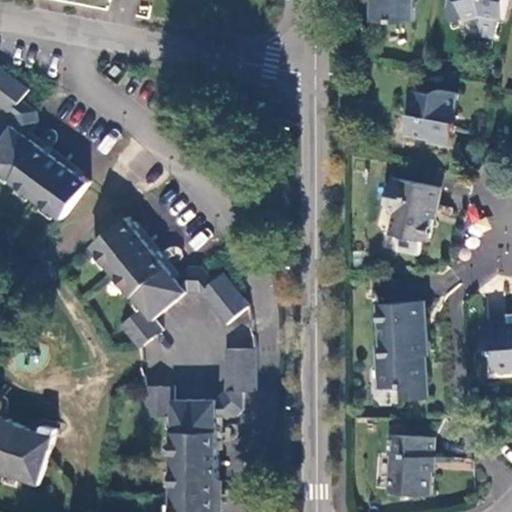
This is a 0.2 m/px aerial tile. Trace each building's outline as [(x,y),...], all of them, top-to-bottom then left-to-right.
[(369,0),(370,23),(413,22),(413,0),(369,0)] [(508,0),(455,0),(456,1),(460,4),(465,23),(479,20),(481,24),(496,27),(500,23),(504,24),(508,0)] [(0,177),(5,170),(69,218),(95,182),(33,134),(43,120),(42,110),(29,99),(36,89),(1,63),(0,64),(0,99),(18,113),(19,125),(0,150),(0,177)] [(453,131),(459,99),(441,95),(432,100),(411,96),(407,114),(410,119),(407,139),(429,143),(429,147),(451,152),(455,132),(453,131)] [(440,191),(393,182),(388,209),(396,218),(392,237),(401,239),(399,254),(421,258),(423,244),(430,245),(440,191)] [(184,278),(139,222),(133,216),(99,244),(150,306),(128,324),(146,348),(169,329),(160,318),(192,293),(207,291),(233,323),(257,305),(229,272),(219,280),(207,266),(197,265),(184,278)] [(428,403),(421,308),(411,307),(411,311),(379,315),(381,346),(377,350),(379,363),(382,367),(385,392),(401,392),(403,405),(428,403)] [(508,324),(484,325),(486,353),(494,353),(495,374),(499,378),(511,377),(511,327),(508,328),(508,324)] [(223,511),(224,510),(224,476),(224,446),(224,416),(241,416),(248,409),(247,390),(262,390),(262,349),(232,349),(232,392),(224,399),(181,399),(181,385),(150,386),(151,415),(178,416),(178,511),(223,511)] [(0,469),(4,472),(46,486),(61,431),(50,427),(48,428),(46,433),(25,427),(8,417),(6,411),(8,408),(8,403),(1,398),(0,398),(0,469)] [(430,498),(434,442),(389,439),(387,459),(393,459),(390,496),(430,498)]
